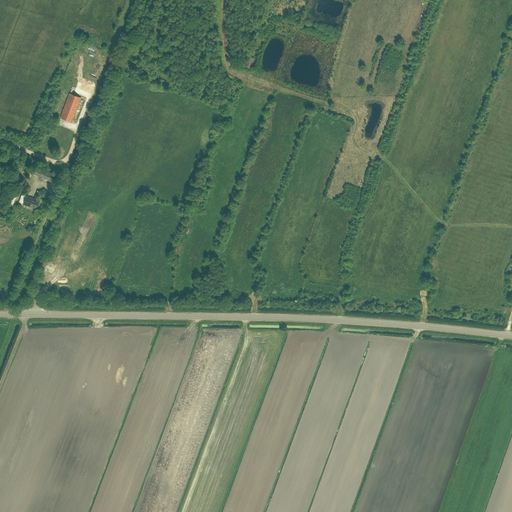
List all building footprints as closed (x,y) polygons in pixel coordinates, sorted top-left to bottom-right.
[(72,122),(81,98),(70,94),(60,118),(72,122)] [(52,182),(53,179),(55,176),(46,172),(35,167),(32,173),(52,182)] [(13,205),(18,192),(12,190),(8,203),(13,205)] [(39,200),(40,196),(36,195),(34,199),(26,196),(23,204),(36,209),(39,201),(39,200)] [(79,252),(93,217),(88,214),(73,250),(79,252)] [(60,246),(66,248),(71,235),(65,233),(60,246)]
